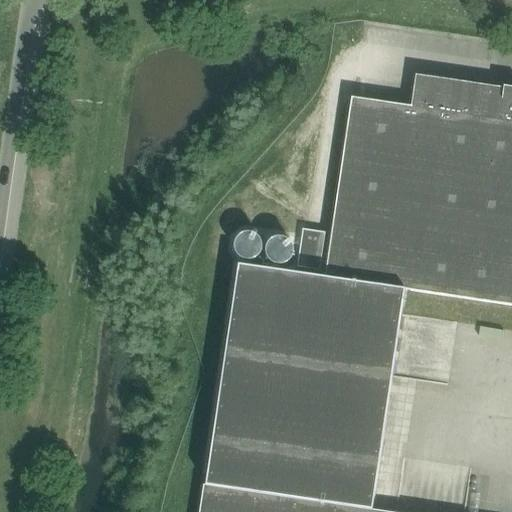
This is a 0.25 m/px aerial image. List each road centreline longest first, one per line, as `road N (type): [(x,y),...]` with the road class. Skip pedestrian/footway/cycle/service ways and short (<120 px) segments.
road 1 (secondary): [(0,232),(32,0)]
road 2 (unknown): [(511,75),(364,53)]
